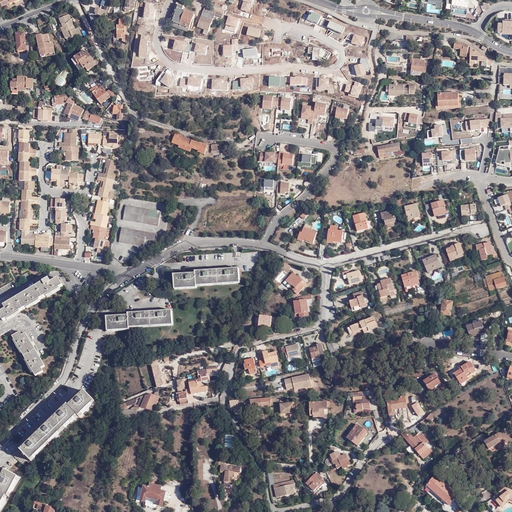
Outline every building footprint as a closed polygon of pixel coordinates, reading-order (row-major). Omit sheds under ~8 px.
[(108,17),(112,0),(107,0),(104,10),(96,8),(95,14),(108,17)] [(127,0),(125,12),(130,13),(130,11),(130,9),(133,10),(135,9),(136,0),(127,0)] [(451,0),(451,6),(466,9),(473,13),(478,6),(472,0),(451,0)] [(191,28),(195,15),(184,11),(185,6),(178,4),(175,10),(178,11),(177,15),(175,14),(173,22),(191,28)] [(217,12),(206,8),(198,28),(205,30),(204,34),(209,36),(217,12)] [(59,18),(70,14),(68,10),(58,14),(59,18)] [(76,29),(70,14),(59,18),(62,23),(60,24),(66,39),(67,38),(68,40),(82,34),(79,28),(76,29)] [(127,19),(120,19),(120,26),(117,26),(118,39),(123,39),(123,42),(127,42),(127,19)] [(503,22),(499,21),(499,29),(503,29),(508,29),(509,31),(509,32),(511,32),(511,19),(510,20),(506,20),(506,19),(504,19),(503,22)] [(25,32),(16,33),(17,50),(26,49),(25,32)] [(51,48),(54,47),(53,42),(50,42),(48,35),(43,36),(42,34),(37,35),(42,56),(52,54),(51,48)] [(468,46),(454,40),(453,49),(460,49),(459,56),(466,57),(468,46)] [(479,52),(470,46),(469,64),(476,64),(476,61),(483,61),(487,62),(486,67),(488,67),(488,65),(491,66),(492,62),(479,52)] [(83,51),(71,59),(79,72),(85,68),(88,71),(97,65),(95,61),(94,62),(89,54),(87,56),(83,51)] [(424,60),(411,59),(410,67),(411,67),(410,75),(422,76),(422,72),(425,72),(426,63),(424,63),(424,60)] [(505,71),(500,71),(500,78),(505,78),(505,85),(511,85),(511,84),(511,74),(505,74),(505,71)] [(32,82),(32,79),(28,79),(28,76),(18,76),(18,78),(13,78),(13,90),(34,90),(34,82),(32,82)] [(398,85),(394,85),(389,85),(389,86),(386,86),(386,92),(389,92),(389,95),(396,95),(396,96),(404,96),(404,94),(415,94),(415,86),(409,86),(409,89),(404,89),(404,85),(398,85)] [(112,100),(116,96),(112,89),(106,92),(103,88),(100,90),(99,88),(95,90),(93,88),(90,90),(100,104),(110,97),(112,100)] [(473,91),(462,91),(463,103),(474,102),(473,91)] [(67,99),(65,93),(54,95),(54,96),(52,97),(52,99),(51,100),(53,105),(63,102),(62,100),(62,99),(64,99),(65,100),(66,100),(66,98),(67,99)] [(437,94),(438,108),(458,107),(457,94),(437,94)] [(273,95),(264,95),(262,108),(272,109),(272,106),(273,97),(273,95)] [(291,98),(273,97),(272,106),(278,107),(278,113),(290,115),(291,98)] [(73,105),(74,102),(73,102),(69,99),(67,99),(66,98),(66,100),(65,102),(67,103),(63,114),(68,116),(69,114),(80,118),(83,109),(73,105)] [(328,106),(317,104),(316,109),(314,120),(318,121),(319,116),(326,117),(328,106)] [(316,109),(304,107),(302,120),(308,121),(308,119),(310,120),(309,121),(309,125),(313,126),(314,120),(316,109)] [(338,108),(333,107),(332,115),(337,115),(336,119),(348,121),(349,111),(338,110),(338,108)] [(43,121),(43,122),(48,123),(48,121),(51,121),(52,111),(34,110),(33,118),(38,118),(38,121),(41,121),(43,121)] [(424,116),(406,112),(404,120),(409,121),(409,123),(417,125),(418,123),(422,124),(424,116)] [(504,117),(500,118),(501,128),(511,127),(511,112),(504,113),(504,117)] [(91,114),(89,120),(100,123),(101,117),(91,114)] [(394,117),(381,116),(379,128),(383,129),(383,126),(393,127),(394,117)] [(291,130),(293,122),(283,120),(281,128),(291,130)] [(247,128),(237,134),(241,140),(251,134),(247,128)] [(20,143),(26,143),(26,139),(29,139),(29,130),(20,130),(19,143),(20,143)] [(65,146),(75,146),(75,134),(65,133),(64,143),(64,145),(65,146)] [(180,146),(184,137),(175,133),(171,143),(180,146)] [(98,143),(98,134),(87,134),(87,143),(98,143)] [(102,134),(98,134),(98,143),(102,143),(102,146),(108,146),(108,144),(111,144),(116,144),(116,134),(108,134),(108,136),(102,136),(102,134)] [(200,144),(184,137),(180,146),(179,148),(191,153),(193,148),(199,151),(199,152),(205,155),(209,145),(201,142),(200,144)] [(36,149),(32,149),(29,149),(29,143),(26,143),(20,143),(19,152),(20,152),(36,153),(36,149)] [(395,152),(402,150),(401,143),(400,144),(400,143),(394,144),(386,146),(379,147),(381,155),(386,154),(392,153),(395,152)] [(233,145),(221,146),(221,144),(213,144),(213,152),(221,152),(221,153),(229,153),(229,149),(234,149),(233,145)] [(61,151),(64,151),(69,151),(68,156),(66,155),(66,160),(77,161),(78,148),(75,147),(74,147),(64,147),(62,147),(61,151)] [(475,148),(465,149),(466,161),(475,161),(475,148)] [(0,164),(8,165),(8,150),(0,149),(0,164)] [(505,150),(500,149),(498,157),(502,158),(501,161),(506,162),(505,163),(501,164),(500,168),(506,169),(511,168),(511,164),(511,163),(511,149),(505,149),(505,150)] [(453,160),(453,150),(442,151),(442,156),(438,156),(438,166),(443,166),(443,161),(453,160)] [(276,152),(260,151),(259,162),(274,163),(276,152)] [(20,162),(29,162),(29,157),(36,157),(36,153),(20,152),(19,152),(19,162),(20,162)] [(432,152),(422,152),(423,166),(433,166),(432,152)] [(285,153),(280,153),(279,167),(284,168),(284,166),(293,167),(295,157),(288,156),(285,156),(285,154),(285,153)] [(317,158),(300,156),(299,168),(303,168),(304,167),(311,168),(312,165),(316,165),(317,158)] [(502,158),(498,157),(497,163),(498,163),(497,167),(500,168),(501,164),(505,163),(506,162),(501,161),(502,158)] [(98,176),(114,180),(117,170),(114,169),(116,161),(107,159),(105,167),(107,168),(106,174),(104,174),(99,173),(98,176)] [(20,162),(20,171),(36,171),(36,168),(29,167),(30,162),(29,162),(20,162)] [(61,169),(54,169),(52,169),(52,178),(57,178),(57,180),(57,185),(61,186),(61,169)] [(61,169),(61,186),(64,186),(65,179),(70,179),(70,172),(70,170),(61,169)] [(20,180),(25,180),(29,180),(29,175),(32,175),(36,175),(36,171),(20,171),(20,177),(20,180)] [(70,179),(69,181),(78,182),(78,180),(81,180),(81,173),(70,172),(70,179)] [(112,190),(114,180),(98,176),(97,180),(102,181),(104,181),(103,187),(101,187),(99,196),(104,197),(108,198),(110,189),(112,190)] [(274,179),(261,178),(260,186),(264,187),(264,190),(272,192),(274,179)] [(23,189),(22,200),(38,200),(38,197),(32,197),(32,190),(34,190),(35,181),(32,181),(29,180),(25,180),(24,189),(23,189)] [(290,182),(277,182),(277,193),(289,194),(290,182)] [(511,204),(508,194),(499,198),(502,206),(506,205),(507,209),(510,208),(511,207),(511,204)] [(107,216),(109,206),(111,198),(108,198),(104,197),(103,200),(99,199),(96,213),(99,214),(107,216)] [(57,208),(56,212),(57,212),(63,212),(63,208),(66,208),(66,200),(52,199),(52,208),(57,208)] [(23,209),(22,219),(33,219),(33,210),(31,209),(31,204),(38,204),(38,200),(22,200),(22,209),(23,209)] [(444,200),(431,204),(435,216),(447,213),(444,200)] [(10,203),(1,202),(1,212),(1,213),(4,213),(6,213),(6,214),(10,214),(10,203)] [(405,207),(408,222),(413,220),(413,217),(420,215),(417,204),(413,205),(412,204),(410,205),(410,206),(405,207)] [(475,205),(461,206),(462,216),(476,215),(475,205)] [(155,227),(157,211),(123,207),(121,222),(150,226),(150,227),(155,227)] [(306,209),(300,216),(303,219),(308,214),(307,214),(309,211),(306,209)] [(392,211),(381,214),(382,220),(384,219),(385,224),(390,223),(391,227),(398,225),(395,217),(394,217),(392,211)] [(66,221),(67,212),(63,212),(57,212),(57,224),(63,224),(64,224),(64,221),(66,221)] [(107,228),(110,216),(107,216),(99,214),(98,219),(97,222),(92,221),(91,225),(92,225),(107,228)] [(364,214),(354,217),(357,231),(368,229),(364,214)] [(21,219),(20,230),(23,230),(29,230),(30,226),(30,223),(32,223),(37,223),(37,220),(33,219),(22,219),(21,219)] [(72,233),(72,224),(64,224),(63,224),(62,235),(62,236),(69,237),(69,233),(72,233)] [(108,230),(108,229),(107,228),(92,225),(92,229),(96,230),(94,238),(97,239),(105,241),(105,239),(106,237),(109,238),(111,230),(108,230)] [(153,242),(154,233),(120,228),(118,244),(143,248),(144,241),(153,242)] [(303,242),(303,240),(313,243),(316,233),(310,231),(303,229),(302,232),(300,232),(297,240),(303,242)] [(22,245),(36,245),(37,235),(29,234),(29,230),(23,230),(22,245)] [(329,230),(328,230),(328,233),(327,233),(326,236),(328,236),(327,242),(334,243),(334,241),(342,242),(343,232),(337,231),(329,230)] [(36,245),(36,247),(42,247),(49,247),(50,245),(53,245),(54,239),(50,238),(50,235),(37,235),(36,245)] [(69,249),(70,249),(70,237),(69,237),(62,236),(61,236),(61,240),(55,240),(55,249),(69,249)] [(106,241),(105,241),(97,239),(95,248),(99,248),(98,252),(104,254),(105,249),(104,249),(106,241)] [(460,243),(451,246),(452,248),(446,250),(450,261),(456,259),(455,255),(458,254),(458,255),(464,253),(460,243)] [(492,254),(490,243),(477,246),(477,250),(480,250),(481,260),(487,259),(486,255),(492,254)] [(422,261),(427,273),(441,267),(437,258),(429,261),(428,258),(422,261)] [(183,274),(173,275),(174,289),(196,288),(196,286),(240,283),(239,268),(226,269),(206,270),(195,271),(195,274),(183,274)] [(282,271),(276,278),(281,283),(288,275),(282,271)] [(348,271),(342,273),(344,279),(347,278),(349,285),(362,281),(359,271),(354,272),(351,274),(349,274),(348,271)] [(402,278),(405,287),(419,283),(416,271),(408,274),(408,276),(402,278)] [(502,272),(485,277),(485,280),(483,280),(485,288),(488,287),(489,291),(506,286),(504,281),(508,280),(507,276),(503,277),(502,272)] [(293,273),(286,280),(291,285),(289,287),(294,292),(292,294),(295,297),(305,286),(301,283),(303,281),(298,277),(297,278),(293,273)] [(52,282),(50,279),(45,281),(27,292),(10,302),(4,306),(6,309),(0,312),(0,314),(4,321),(64,285),(59,278),(52,282)] [(390,278),(380,281),(381,283),(383,290),(379,291),(381,297),(390,295),(390,296),(395,294),(390,278)] [(310,291),(294,299),(294,302),(297,318),(309,316),(306,300),(311,299),(310,291)] [(351,301),(351,302),(350,302),(351,308),(360,305),(360,307),(366,306),(362,291),(353,294),(355,300),(351,301)] [(453,302),(443,300),(441,312),(446,313),(445,315),(451,316),(453,302)] [(116,316),(105,317),(106,331),(128,330),(128,328),(172,325),(171,310),(160,311),(137,313),(127,313),(127,316),(116,316)] [(274,322),(275,317),(259,315),(257,328),(264,328),(264,325),(270,325),(271,322),(274,322)] [(377,327),(373,318),(350,327),(353,334),(363,330),(364,334),(369,332),(369,330),(377,327)] [(485,331),(481,321),(466,326),(470,338),(481,334),(480,333),(485,331)] [(42,369),(46,366),(40,357),(30,341),(26,333),(22,335),(20,332),(13,336),(36,376),(44,372),(42,369)] [(301,359),(298,344),(285,347),(288,358),(293,357),(294,361),(301,359)] [(310,350),(312,359),(320,357),(320,359),(325,358),(321,344),(317,345),(318,348),(310,350)] [(262,352),(263,354),(264,360),(259,361),(260,366),(265,365),(266,367),(271,366),(270,362),(278,361),(276,352),(268,354),(267,351),(262,352)] [(155,358),(148,359),(154,386),(161,385),(155,358)] [(249,369),(250,375),(257,374),(253,359),(244,361),(244,365),(243,365),(245,370),(249,369)] [(454,373),(459,382),(462,380),(463,383),(469,380),(467,376),(476,371),(470,361),(460,367),(462,369),(454,373)] [(499,366),(501,374),(507,374),(506,365),(499,366)] [(310,386),(308,374),(283,379),(285,389),(293,388),(293,389),(310,386)] [(436,374),(425,381),(430,390),(441,383),(436,374)] [(186,397),(191,396),(190,393),(205,391),(204,386),(201,386),(200,381),(194,381),(187,382),(188,389),(184,389),(184,391),(185,393),(186,397)] [(191,402),(191,396),(186,397),(185,393),(184,391),(184,389),(183,386),(176,387),(176,392),(183,391),(183,393),(177,394),(178,400),(178,403),(191,402)] [(121,419),(135,417),(135,409),(138,407),(151,410),(159,391),(157,390),(154,390),(152,394),(151,394),(148,394),(143,395),(127,401),(121,403),(119,402),(118,402),(119,410),(121,419)] [(175,401),(178,400),(177,394),(183,393),(183,391),(176,392),(174,392),(175,401)] [(21,451),(19,449),(13,456),(21,464),(27,457),(31,461),(94,402),(84,392),(77,398),(61,413),(45,429),(31,442),(23,450),(21,451)] [(247,412),(254,411),(254,408),(264,407),(272,406),(272,402),(282,401),(281,396),(271,397),(271,398),(248,401),(248,403),(245,403),(245,408),(247,409),(247,412)] [(369,396),(353,397),(354,413),(363,412),(362,409),(370,408),(369,396)] [(395,410),(398,410),(408,408),(407,406),(411,405),(410,397),(401,398),(401,400),(388,403),(390,417),(396,416),(395,410)] [(230,408),(239,406),(238,399),(229,401),(230,408)] [(328,409),(327,401),(310,402),(310,415),(313,415),(313,414),(325,414),(325,409),(328,409)] [(294,402),(285,403),(286,414),(295,413),(294,402)] [(422,431),(417,424),(407,431),(410,434),(415,430),(418,434),(414,438),(416,441),(411,445),(415,450),(420,455),(424,459),(432,451),(426,444),(429,441),(421,432),(422,431)] [(362,436),(365,431),(356,425),(347,439),(358,446),(364,437),(362,436)] [(407,431),(407,430),(402,434),(411,445),(416,441),(414,438),(410,434),(407,431)] [(511,442),(511,434),(505,434),(505,433),(499,433),(484,441),(489,449),(501,441),(511,442)] [(341,467),(350,463),(349,461),(346,455),(346,454),(342,456),(341,454),(340,454),(339,452),(338,453),(337,452),(330,455),(329,458),(330,460),(332,461),(333,465),(335,464),(337,469),(341,467)] [(327,468),(333,465),(332,461),(330,460),(329,458),(326,460),(325,462),(327,468)] [(226,472),(225,486),(227,486),(233,487),(234,472),(239,472),(239,466),(236,466),(236,465),(232,465),(232,466),(222,466),(221,472),(226,472)] [(18,478),(6,471),(1,480),(0,481),(0,509),(7,496),(8,497),(18,478)] [(306,481),(311,485),(316,490),(318,488),(319,489),(326,482),(322,478),(323,477),(317,471),(306,481)] [(426,488),(431,492),(433,490),(444,500),(450,505),(459,496),(436,476),(426,488)] [(162,487),(159,486),(150,484),(149,487),(144,486),(143,489),(140,488),(138,495),(142,496),(141,500),(146,501),(147,497),(153,499),(150,505),(158,506),(158,505),(163,506),(164,500),(166,491),(162,490),(162,487)] [(295,492),(293,484),(278,488),(275,488),(277,497),(293,493),(293,492),(295,492)] [(499,493),(501,496),(507,491),(504,488),(499,493)] [(433,490),(431,492),(443,501),(444,500),(433,490)] [(501,496),(496,501),(500,506),(508,499),(511,501),(511,493),(507,491),(501,496)] [(511,501),(508,499),(500,506),(501,508),(508,502),(511,503),(511,501)] [(35,501),(34,503),(39,505),(38,508),(46,511),(45,511),(43,511),(42,511),(55,511),(56,509),(47,506),(47,504),(35,501)]
